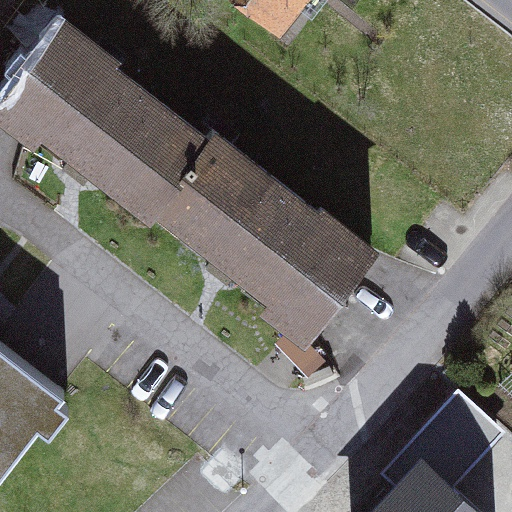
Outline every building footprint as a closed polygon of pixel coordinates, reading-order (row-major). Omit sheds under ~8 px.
[(329,0),(244,0),(301,40),(329,0)] [(164,206),(225,128),(77,13),(3,108),(50,144),(63,128),(164,206)] [(233,117),(225,128),(164,206),(326,332),(396,243),(233,117)] [(81,386),(10,331),(0,343),(0,488),(53,422),(64,431),(86,403),(75,394),(81,386)] [(511,511),(511,491),(432,431),(370,511),(511,511)]
